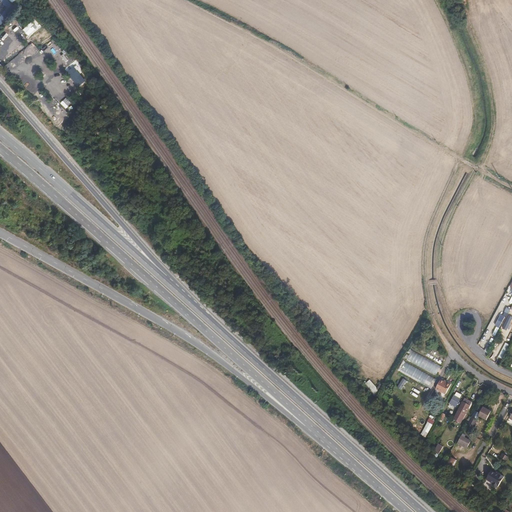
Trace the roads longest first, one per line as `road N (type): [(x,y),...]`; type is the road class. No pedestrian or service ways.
road 1 (motorway): [(0,147),(367,476)]
road 2 (secondary): [(0,232),(191,339),(367,476)]
road 3 (track): [(461,160),(193,0)]
road 4 (secondary): [(421,511),(194,307)]
road 5 (secondary): [(194,307),(0,84)]
road 6 (motorway): [(194,307),(0,133)]
road 7 (track): [(461,160),(427,245),(428,299),(448,347)]
road 8 (track): [(465,0),(491,122),(476,169)]
